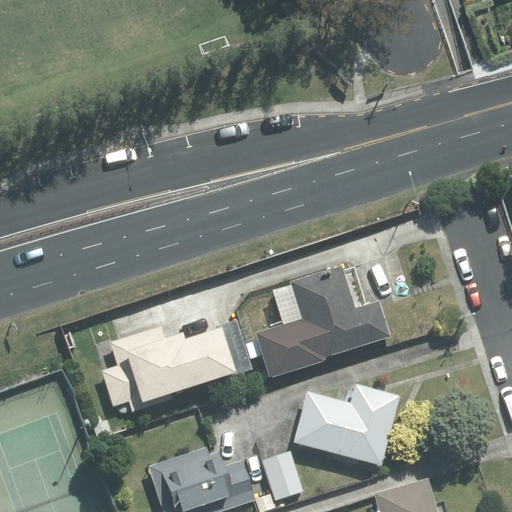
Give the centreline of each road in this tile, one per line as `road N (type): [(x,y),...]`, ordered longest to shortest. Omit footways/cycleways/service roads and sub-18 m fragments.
road 1 (primary): [(404,136),(303,186),(0,276)]
road 2 (primary): [(0,221),(281,149),(404,136)]
road 3 (residential): [(511,339),(469,211)]
